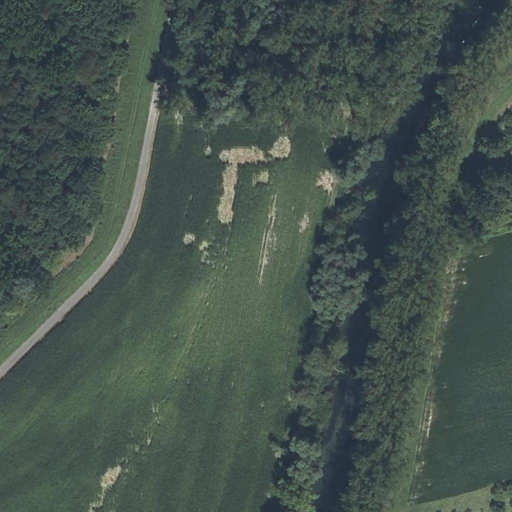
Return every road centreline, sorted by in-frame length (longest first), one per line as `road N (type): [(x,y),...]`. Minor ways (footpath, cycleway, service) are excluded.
road 1 (track): [(511,67),(460,141),(442,192),(381,511)]
road 2 (track): [(181,0),(128,235),(0,373)]
road 3 (track): [(0,350),(91,258),(112,220),(159,0)]
